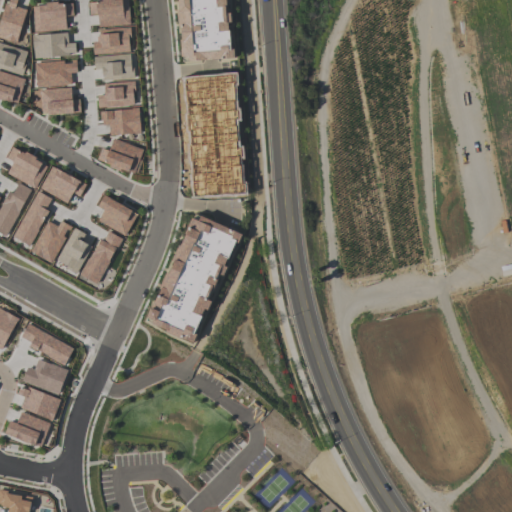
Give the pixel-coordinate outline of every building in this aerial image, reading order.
[(5,0),(0,18),(0,38),(16,43),(26,10),(15,7),(17,0),(5,0)] [(127,0),(104,0),(88,1),(89,15),(97,15),(98,27),(129,25),(127,0)] [(228,0),(229,3),(227,3),(227,7),(226,8),(227,13),(231,13),(232,23),(229,23),(229,31),(230,31),(232,49),(234,49),(235,58),(183,62),(183,57),(182,57),(181,40),(182,40),(181,28),(179,28),(178,10),(180,10),(179,0),(228,0)] [(72,16),(72,3),(32,4),(33,31),(65,30),(65,16),(72,16)] [(129,52),(128,29),(96,30),(97,42),(92,42),(92,54),(129,52)] [(67,43),(66,33),(31,35),(32,58),(75,56),(74,43),(67,43)] [(0,68),(20,75),(27,52),(0,43),(0,68)] [(93,57),(95,81),(132,78),(130,54),(93,57)] [(35,87),(71,85),(70,73),(76,73),(76,61),(34,62),(35,87)] [(0,99),(16,104),(24,79),(0,71),(0,99)] [(191,197),(185,76),(236,73),(242,194),(191,197)] [(133,106),(133,82),(103,83),(103,95),(97,95),(97,107),(133,106)] [(79,100),(71,100),(71,88),(40,89),(41,114),(80,113),(79,100)] [(140,134),(139,109),(99,111),(100,124),(108,124),(108,135),(140,134)] [(96,161),(134,174),(142,149),(112,139),(108,151),(100,148),(96,161)] [(13,162),(6,174),(34,189),(46,165),(11,147),(5,158),(13,162)] [(38,189),(66,204),(72,193),(79,197),(86,184),(51,166),(38,189)] [(31,190),(17,183),(12,193),(8,191),(0,204),(0,233),(6,237),(31,190)] [(12,237),(29,246),(48,211),(45,209),(51,199),(37,191),(12,237)] [(136,212),(102,196),(97,207),(103,209),(97,222),(125,236),(136,212)] [(148,325),(188,213),(235,230),(211,301),(207,300),(192,341),(148,325)] [(51,265),(71,226),(60,221),(57,226),(46,221),(29,253),(51,265)] [(79,272),(90,245),(81,242),(84,233),(71,228),(57,263),(79,272)] [(81,277),(98,284),(119,237),(102,230),(81,277)] [(0,308),(17,319),(1,349),(0,348),(0,308)] [(28,347),(64,366),(73,347),(27,324),(20,337),(31,342),(28,347)] [(57,396),(67,371),(37,359),(33,370),(27,367),(21,381),(57,396)] [(52,421),(60,400),(20,385),(16,395),(23,397),(19,409),(52,421)] [(15,423),(9,421),(4,433),(40,448),(50,424),(20,412),(15,423)] [(28,511),(31,496),(0,491),(0,505),(8,507),(6,511),(28,511)]
